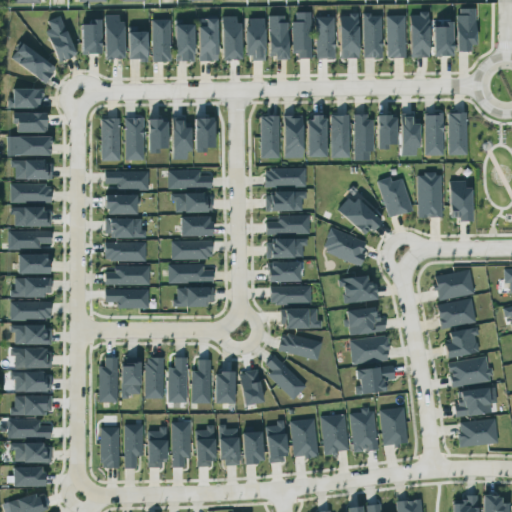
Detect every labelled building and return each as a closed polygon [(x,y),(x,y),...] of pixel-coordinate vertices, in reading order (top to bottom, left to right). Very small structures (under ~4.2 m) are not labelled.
[(474,9),(455,9),(456,52),(469,52),(469,45),(475,45),(474,9)] [(291,57),(310,57),(309,12),(295,12),(295,21),(290,21),(291,57)] [(427,13),(407,13),(408,58),(428,57),(427,13)] [(357,58),(356,14),(337,15),(338,58),(357,58)] [(380,14),(361,15),(362,59),(381,58),(380,14)] [(103,15),(103,59),(122,59),(121,15),(103,15)] [(47,31),(55,62),(73,57),(61,16),(46,20),(49,31),(47,31)] [(239,60),(239,16),(220,17),(220,60),(239,60)] [(286,16),(267,16),(268,59),(287,58),(286,16)] [(403,16),(384,16),(385,59),(404,58),(403,16)] [(334,59),(333,17),(314,17),(315,59),(334,59)] [(196,19),(197,61),(216,61),(216,18),(196,19)] [(264,60),(263,18),(247,19),(247,27),(243,27),(244,56),(251,56),(251,60),(264,60)] [(169,19),(149,20),(150,62),(170,62),(169,19)] [(80,21),(80,54),(99,54),(99,21),(80,21)] [(451,56),(451,22),(440,22),(441,27),(431,27),(432,57),(451,56)] [(192,24),(173,24),(174,62),(193,61),(192,24)] [(145,31),(126,32),(127,61),(146,60),(145,31)] [(46,83),(55,66),(19,44),(9,61),(46,83)] [(6,108),(39,109),(39,89),(11,89),(11,97),(6,97),(6,108)] [(45,113),(11,113),(11,123),(14,123),(14,132),(45,133),(45,113)] [(446,113),(447,156),(465,155),(464,113),(446,113)] [(330,158),(349,157),(347,114),(328,115),(330,158)] [(422,115),(423,156),(442,155),(441,114),(422,115)] [(302,158),(300,115),(281,116),(282,158),(302,158)] [(277,116),(258,116),(259,159),(278,158),(277,116)] [(353,116),(352,161),(368,161),(368,152),(372,152),(372,116),(353,116)] [(375,116),(376,150),(387,149),(386,145),(394,144),(394,116),(375,116)] [(400,156),(417,155),(416,124),(410,124),(410,117),(399,117),(400,156)] [(100,161),(119,161),(117,118),(99,119),(100,161)] [(143,160),(142,118),(123,118),(124,160),(143,160)] [(193,118),(193,152),(204,152),(204,148),(213,147),(212,118),(193,118)] [(306,118),(305,157),(324,157),(325,118),(306,118)] [(166,148),(165,120),(146,120),(147,153),(157,153),(157,148),(166,148)] [(188,128),(182,128),(182,120),(170,120),(171,159),(189,159),(188,128)] [(5,137),(6,156),(50,155),(49,136),(5,137)] [(12,160),(12,179),(50,180),(51,160),(12,160)] [(304,186),(304,168),(263,169),(263,187),(304,186)] [(166,171),(166,189),(210,188),(209,176),(198,176),(198,170),(166,171)] [(146,189),(147,171),(103,171),(103,184),(115,184),(115,189),(146,189)] [(415,174),(415,218),(440,217),(440,174),(415,174)] [(410,212),(402,178),(389,181),(389,178),(377,180),(385,217),(410,212)] [(470,220),(470,188),(464,188),(464,181),(447,181),(448,220),(470,220)] [(9,202),(50,202),(50,184),(9,184),(9,202)] [(263,192),(263,211),(302,211),(302,193),(263,192)] [(172,213),(210,212),(210,193),(172,194),(172,213)] [(104,214),(135,215),(135,195),(104,195),(104,214)] [(364,237),(378,221),(349,195),(335,210),(364,237)] [(12,227),(50,226),(49,207),(11,208),(12,227)] [(307,215),(276,216),(276,222),(264,222),(264,234),(308,233),(307,215)] [(209,216),(179,217),(179,236),(210,236),(209,216)] [(142,237),(141,218),(103,219),(104,238),(142,237)] [(320,251),(357,266),(366,243),(330,228),(320,251)] [(50,231),(6,231),(7,249),(39,249),(39,244),(50,244),(50,231)] [(264,257),(302,258),(303,240),(264,239),(264,257)] [(211,240),(169,241),(170,259),(211,259),(211,240)] [(144,242),(103,243),(103,261),(144,261),(144,242)] [(16,273),(48,274),(48,255),(17,254),(16,273)] [(267,262),(267,281),(298,282),(299,262),(267,262)] [(202,265),(166,264),(166,282),(211,283),(211,270),(202,270),(202,265)] [(148,266),(112,266),(112,272),(103,272),(103,284),(147,285),(148,266)] [(511,269),(502,269),(502,284),(507,284),(508,294),(511,293),(511,269)] [(472,295),(468,270),(432,275),(436,300),(472,295)] [(376,299),(374,282),(366,284),(365,275),(338,280),(342,305),(376,299)] [(50,278),(12,278),(11,296),(49,297),(50,278)] [(269,304),(309,303),(309,286),(268,286),(269,304)] [(211,287),(173,288),(173,306),(212,306),(211,287)] [(146,289),(103,289),(103,302),(116,302),(116,308),(146,309),(146,289)] [(434,305),(439,329),(474,322),(469,298),(434,305)] [(8,302),(8,319),(49,320),(50,302),(8,302)] [(385,331),(383,318),(377,319),(376,306),(344,310),(348,336),(385,331)] [(511,331),(511,306),(500,309),(502,318),(508,316),(511,331)] [(280,329),(317,328),(317,309),(280,309),(280,329)] [(12,325),(12,344),(50,344),(50,329),(42,329),(42,325),(12,325)] [(443,344),(444,357),(477,354),(474,328),(448,331),(449,343),(443,344)] [(280,332),(276,351),(316,360),(320,342),(280,332)] [(347,341),(351,365),(388,359),(385,335),(347,341)] [(12,368),(50,368),(50,348),(12,349),(12,368)] [(266,376),(292,400),(305,386),(272,356),(263,365),(270,371),(266,376)] [(103,366),(98,366),(97,402),(115,402),(116,358),(103,357),(103,366)] [(166,403),(186,403),(187,357),(173,357),(172,368),(166,368),(166,403)] [(489,382),(487,357),(446,362),(449,386),(489,382)] [(139,358),(120,358),(119,398),(128,398),(128,394),(138,394),(139,358)] [(143,398),(161,399),(162,358),(144,358),(143,398)] [(209,360),(196,359),(196,371),(190,371),(190,403),(209,403),(209,360)] [(384,392),(383,380),(393,380),(392,366),(355,369),(356,387),(354,387),(354,394),(384,392)] [(262,402),(256,370),(237,374),(243,406),(262,402)] [(50,391),(49,372),(11,373),(11,392),(50,391)] [(233,372),(213,372),(212,403),(232,404),(233,372)] [(492,412),(488,387),(451,393),(456,418),(492,412)] [(50,396),(11,396),(11,415),(50,415),(50,396)] [(372,408),(359,409),(359,412),(347,413),(351,452),(376,450),(372,408)] [(405,444),(403,408),(378,409),(380,445),(405,444)] [(317,417),(322,456),(337,455),(337,452),(347,450),(343,414),(317,417)] [(315,457),(314,419),(289,420),(290,458),(315,457)] [(494,419),(456,421),(458,446),(495,444),(494,419)] [(6,437),(49,438),(50,426),(38,426),(38,420),(6,420),(6,437)] [(188,422),(169,423),(171,468),(184,467),(183,458),(189,458),(188,422)] [(266,463),(285,462),(283,423),(264,424),(266,463)] [(141,456),(141,425),(122,425),(123,468),(135,468),(135,456),(141,456)] [(194,430),(195,467),(213,466),(212,425),(205,425),(205,430),(194,430)] [(117,427),(99,427),(98,468),(117,468),(117,427)] [(219,466),(237,465),(236,427),(218,427),(219,466)] [(165,429),(146,429),(146,467),(160,467),(160,459),(165,459),(165,429)] [(241,464),(261,463),(260,432),(240,432),(241,464)] [(41,447),(41,443),(11,443),(11,462),(49,463),(49,447),(41,447)] [(43,486),(42,467),(11,467),(11,487),(43,486)] [(41,511),(47,510),(43,494),(34,497),(33,494),(1,503),(2,511),(41,511)] [(475,511),(475,495),(461,496),(461,504),(450,505),(450,511),(475,511)] [(480,511),(506,511),(506,504),(500,504),(500,496),(481,495),(480,511)] [(394,511),(420,511),(418,499),(393,502),(394,511)]
